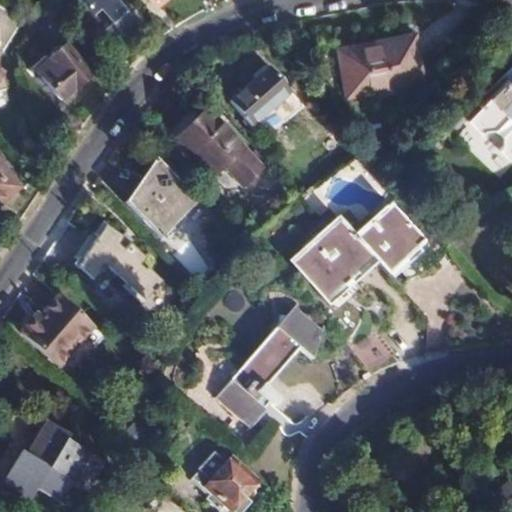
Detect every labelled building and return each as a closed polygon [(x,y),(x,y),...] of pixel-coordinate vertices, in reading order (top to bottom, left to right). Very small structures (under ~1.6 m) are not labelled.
[(116,0),(77,0),(91,15),(101,7),(113,22),(104,30),(118,46),(140,27),(116,0)] [(0,35),(9,17),(0,12),(0,86),(1,86),(0,82),(0,35)] [(406,86),(401,42),(329,53),(336,96),(406,86)] [(59,101),(88,75),(61,45),(56,50),(60,54),(51,64),(43,56),(30,69),(59,101)] [(249,125),(288,90),(266,66),(227,102),(249,125)] [(511,78),(473,110),(486,126),(490,124),(499,123),(507,131),(504,141),(500,144),(511,158),(511,78)] [(239,185),(258,167),(203,109),(168,141),(205,178),(220,165),(239,185)] [(161,237),(198,201),(163,165),(125,202),(161,237)] [(0,203),(17,188),(0,167),(0,203)] [(398,196),(390,204),(396,210),(404,202),(398,196)] [(351,240),(365,257),(383,276),(430,231),(404,202),(396,210),(390,204),(351,240)] [(332,218),(329,220),(284,260),(319,299),(365,257),(351,240),(332,218)] [(134,296),(152,278),(138,263),(135,266),(130,261),(136,256),(112,232),(99,227),(89,237),(85,232),(68,248),(73,254),(68,259),(83,272),(97,259),(134,296)] [(56,298),(39,318),(34,325),(27,321),(16,334),(56,368),(91,328),(56,298)] [(286,308),(271,326),(296,347),(293,351),(304,359),(313,331),(286,308)] [(34,325),(39,318),(33,313),(27,321),(34,325)] [(271,326),(267,330),(290,354),(293,351),(296,347),(271,326)] [(290,354),(267,330),(237,365),(262,388),(290,354)] [(347,352),(367,377),(393,364),(372,340),(368,336),(347,352)] [(262,388),(237,365),(210,398),(243,427),(252,418),(259,424),(281,419),(267,407),(268,405),(270,405),(274,399),(262,388)] [(64,439),(66,433),(41,418),(22,450),(15,448),(0,471),(0,488),(24,503),(32,487),(55,501),(69,482),(83,489),(100,462),(64,439)] [(240,496),(252,482),(228,460),(223,465),(208,452),(185,480),(202,496),(200,500),(213,511),(218,511),(222,508),(226,511),(239,511),(247,503),(240,496)] [(511,511),(511,497),(503,506),(508,511),(511,511)]
